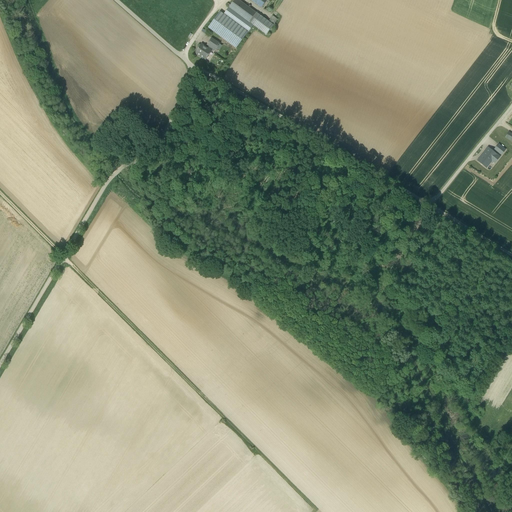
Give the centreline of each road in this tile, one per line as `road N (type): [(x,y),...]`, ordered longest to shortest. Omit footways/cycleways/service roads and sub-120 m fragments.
road 1 (unclassified): [(0,363),(102,188),(163,139),(195,66),(115,0)]
road 2 (track): [(195,66),(511,255)]
road 3 (track): [(312,511),(63,256)]
road 4 (track): [(511,103),(429,205)]
